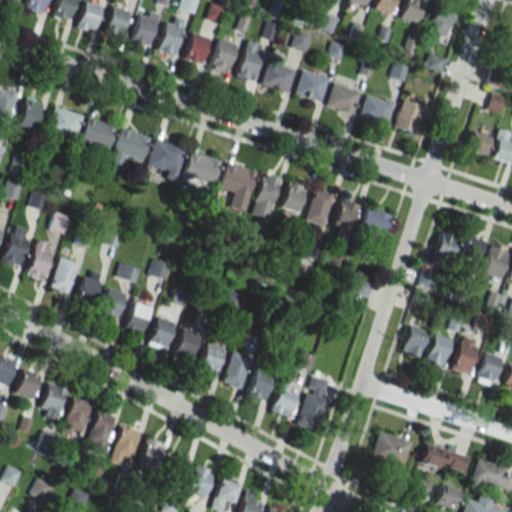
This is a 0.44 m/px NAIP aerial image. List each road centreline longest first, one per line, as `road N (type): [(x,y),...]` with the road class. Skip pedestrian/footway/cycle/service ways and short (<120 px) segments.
road 1 (residential): [(316,511),(484,0)]
road 2 (residential): [(0,43),(511,207)]
road 3 (residential): [(0,307),(369,511)]
road 4 (residential): [(511,432),(358,383)]
